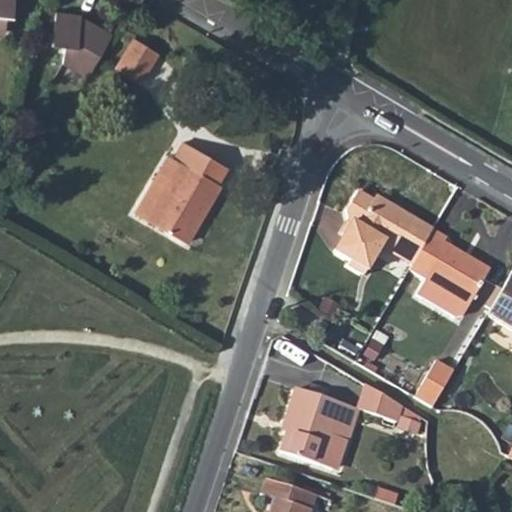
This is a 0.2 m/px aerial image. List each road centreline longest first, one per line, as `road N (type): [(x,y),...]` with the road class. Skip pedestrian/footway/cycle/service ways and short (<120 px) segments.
road 1 (residential): [(193,511),(338,87)]
road 2 (tertiary): [(338,87),(511,191)]
road 3 (tertiary): [(191,0),(338,87)]
